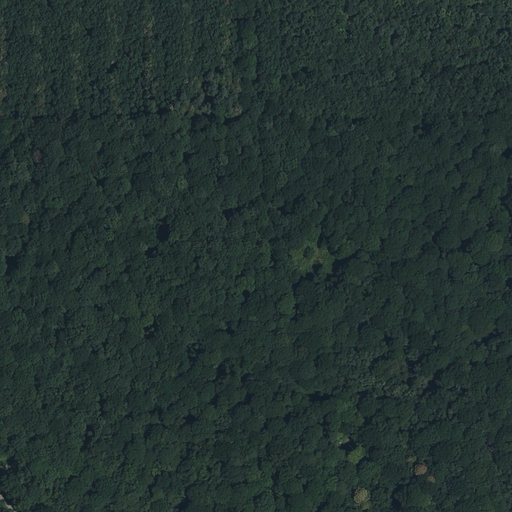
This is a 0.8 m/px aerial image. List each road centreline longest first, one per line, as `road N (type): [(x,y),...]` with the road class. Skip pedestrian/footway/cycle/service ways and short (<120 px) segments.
road 1 (track): [(0,473),(334,469)]
road 2 (track): [(271,0),(279,130)]
